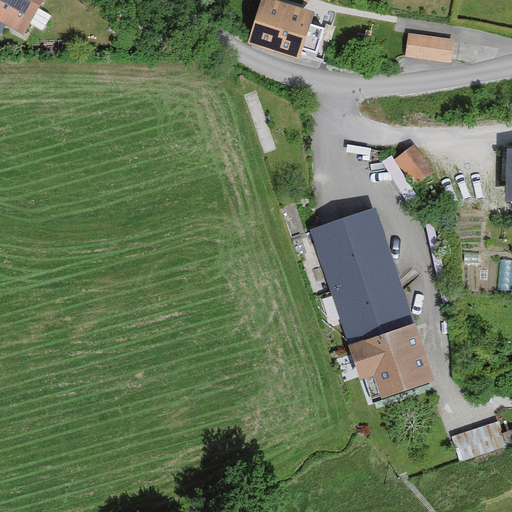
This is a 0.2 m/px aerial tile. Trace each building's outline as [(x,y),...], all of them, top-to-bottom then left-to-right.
[(0,0),(0,29),(2,29),(19,38),(40,0),(0,0)] [(305,16),(258,4),(247,48),(293,60),(305,16)] [(448,43),(407,36),(403,57),(444,65),(448,43)] [(431,175),(411,149),(396,161),(417,186),(431,175)] [(511,153),(501,153),(502,204),(511,204),(511,153)] [(413,332),(372,213),(305,237),(356,385),(369,380),(377,402),(428,385),(410,333),(413,332)] [(500,425),(453,442),(461,466),(509,449),(500,425)]
